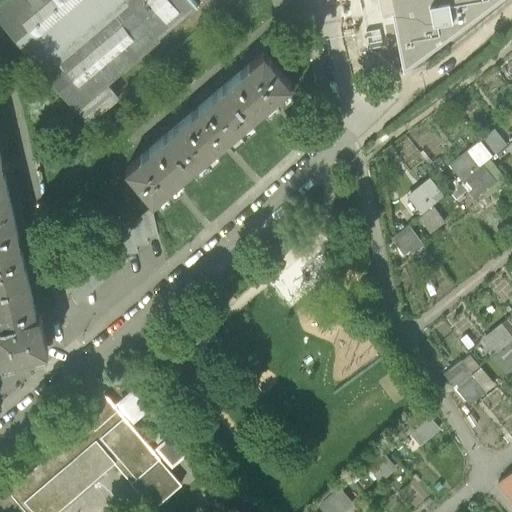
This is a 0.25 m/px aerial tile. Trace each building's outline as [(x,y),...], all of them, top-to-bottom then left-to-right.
[(0,0),(0,18),(31,55),(75,106),(104,82),(197,2),(195,0),(0,0)] [(273,0),(275,10),(287,0),(273,0)] [(393,14),(402,63),(488,0),(379,0),(382,16),(393,14)] [(141,153),(126,167),(152,199),(171,183),(221,140),(271,98),(290,82),(263,50),(141,153)] [(116,96),(104,82),(75,106),(88,121),(116,96)] [(499,128),(486,135),(495,152),(508,144),(499,128)] [(450,162),(463,178),(495,152),(483,136),(450,162)] [(0,155),(0,356),(46,346),(39,318),(38,312),(35,313),(20,241),(2,166),(0,155)] [(461,199),(492,180),(482,165),(452,184),(461,199)] [(419,212),(445,199),(434,176),(408,189),(419,212)] [(434,231),(451,216),(438,202),(421,217),(434,231)] [(158,234),(151,207),(68,277),(73,298),(77,302),(106,277),(105,271),(118,269),(117,261),(128,259),(127,253),(138,251),(137,244),(149,242),(147,235),(158,234)] [(511,335),(503,323),(478,342),(502,374),(511,365),(511,335)] [(470,352),(441,375),(467,408),(497,386),(470,352)] [(90,421),(10,490),(3,482),(0,484),(0,511),(56,511),(115,461),(155,507),(183,483),(105,393),(83,413),(90,421)] [(428,413),(408,430),(421,445),(441,428),(428,413)] [(384,449),(365,465),(380,482),(399,466),(384,449)] [(511,474),(500,485),(511,499),(511,474)] [(341,485),(319,503),(326,511),(342,511),(355,501),(341,485)]
